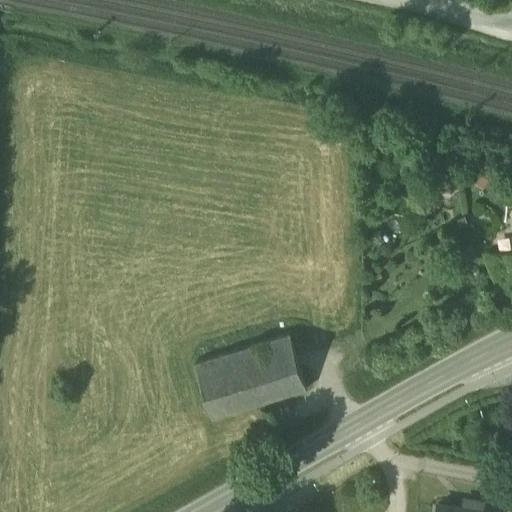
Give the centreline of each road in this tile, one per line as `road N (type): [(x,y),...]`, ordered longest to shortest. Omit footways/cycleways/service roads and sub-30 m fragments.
road 1 (secondary): [(363,417),(200,511)]
road 2 (residential): [(363,417),(399,462),(511,480)]
road 3 (secondary): [(511,339),(363,417)]
